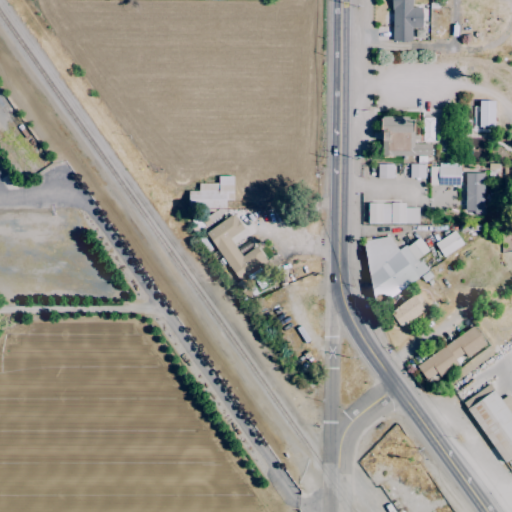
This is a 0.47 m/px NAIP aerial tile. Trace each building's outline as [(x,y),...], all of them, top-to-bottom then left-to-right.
[(390,0),(390,41),(410,42),(410,29),(420,29),(421,7),(410,7),(410,0),(390,0)] [(493,101),(474,100),(473,128),(492,128),(493,101)] [(380,156),(430,156),(430,144),(411,144),(411,117),(380,117),(380,156)] [(428,167),(428,185),(458,185),(458,164),(436,163),(436,167),(428,167)] [(391,164),(376,165),(376,178),(392,178),(391,164)] [(409,178),(423,178),(423,164),(408,164),(409,178)] [(463,214),(484,214),(485,173),(464,173),(463,214)] [(231,176),(217,176),(217,183),(197,184),(197,191),(187,191),(187,208),(224,208),(224,201),(232,200),(231,176)] [(404,204),(367,203),(366,223),(417,224),(417,208),(404,208),(404,204)] [(255,246),(240,256),(229,239),(242,229),(232,214),(205,232),(237,281),(266,262),(255,246)] [(462,244),(453,231),(433,244),(442,257),(462,244)] [(361,241),(371,291),(376,298),(376,302),(386,300),(426,271),(417,258),(427,251),(418,238),(404,248),(396,249),(387,236),(361,241)] [(425,311),(415,295),(388,311),(398,327),(425,311)] [(425,380),(435,373),(437,375),(465,357),(483,345),(472,327),(415,365),(425,380)] [(511,457),(511,403),(507,395),(498,400),(489,385),(462,401),(500,464),(511,457)]
